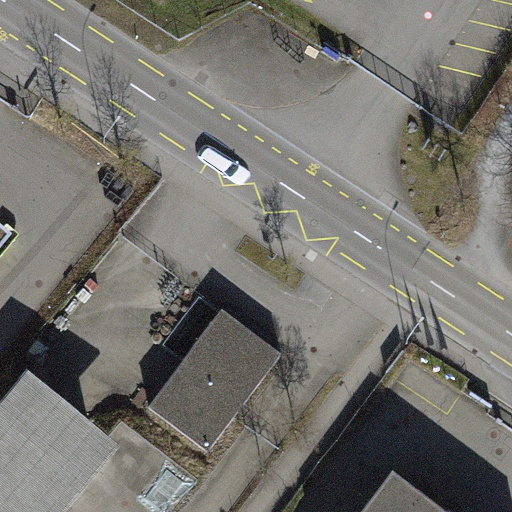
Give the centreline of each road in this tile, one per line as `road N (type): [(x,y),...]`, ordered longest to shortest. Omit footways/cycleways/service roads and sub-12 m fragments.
road 1 (tertiary): [(0,1),(511,335)]
road 2 (unknown): [(0,152),(75,216),(0,322)]
road 3 (track): [(441,288),(501,198),(496,154),(511,131)]
